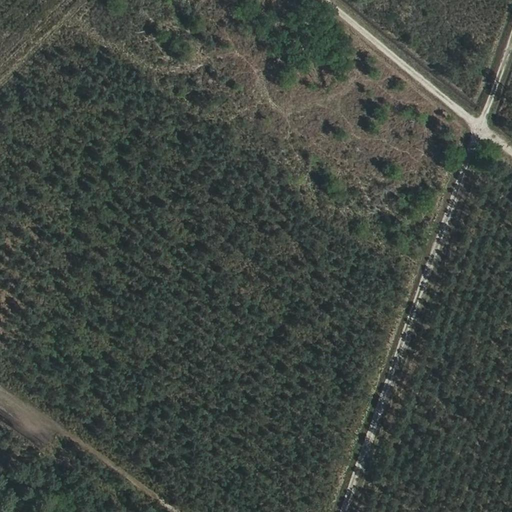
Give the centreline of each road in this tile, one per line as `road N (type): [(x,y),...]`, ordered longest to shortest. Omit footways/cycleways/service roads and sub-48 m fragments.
road 1 (track): [(511,43),(346,511)]
road 2 (track): [(324,0),(511,152)]
